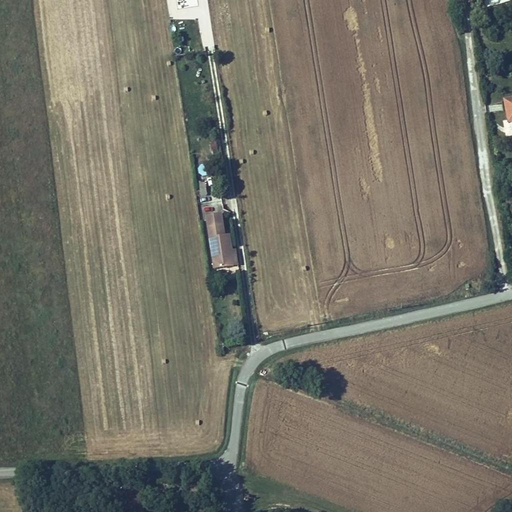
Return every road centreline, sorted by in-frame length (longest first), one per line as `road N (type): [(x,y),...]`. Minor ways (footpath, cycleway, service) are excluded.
road 1 (unclassified): [(229,468),(239,374),(263,347),(511,289)]
road 2 (unknown): [(263,347),(210,0)]
road 3 (unknown): [(509,290),(467,0)]
road 4 (unclassified): [(0,472),(229,468)]
